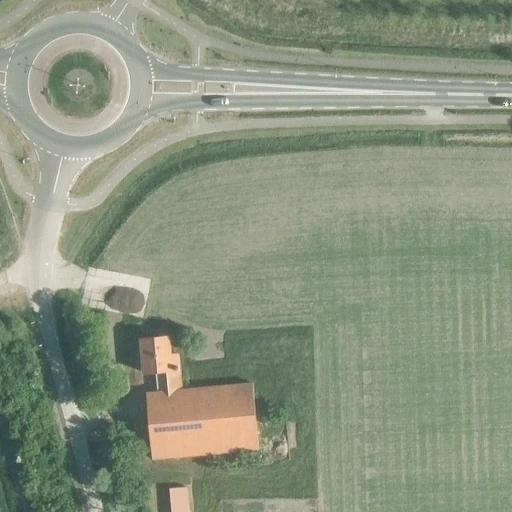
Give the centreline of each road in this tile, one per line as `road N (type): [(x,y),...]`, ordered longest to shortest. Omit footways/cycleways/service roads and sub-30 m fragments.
road 1 (unclassified): [(97,511),(37,272),(63,145)]
road 2 (secondary): [(137,85),(511,95)]
road 3 (secondary): [(137,85),(125,48),(96,27),(50,29),(22,60)]
